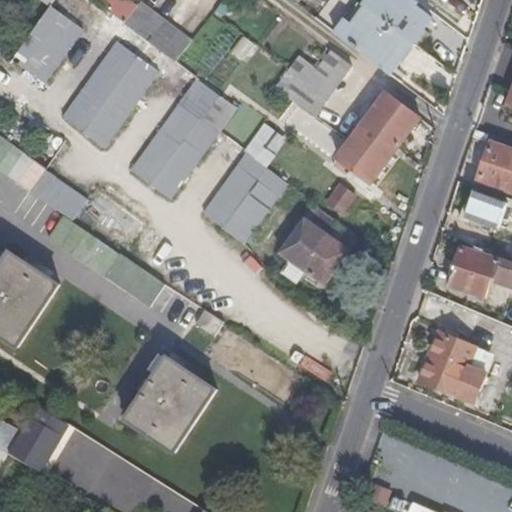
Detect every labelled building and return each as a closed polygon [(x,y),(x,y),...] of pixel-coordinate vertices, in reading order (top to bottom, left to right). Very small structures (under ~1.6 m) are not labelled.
[(366,0),(363,5),(409,40),(418,47),(427,34),(420,29),(428,17),(413,5),(416,0),(366,0)] [(124,22),(176,62),(192,41),(139,2),(124,22)] [(385,72),(409,40),(363,5),(338,37),(385,72)] [(49,6),(28,34),(60,57),(81,29),(49,6)] [(212,72),(241,33),(228,24),(200,63),(212,72)] [(60,57),(28,34),(9,59),(41,83),(60,57)] [(118,40),(110,51),(151,81),(159,70),(118,40)] [(103,145),(151,81),(110,51),(62,116),(103,145)] [(310,113),(347,66),(326,51),(290,98),(310,113)] [(179,102),(201,118),(219,94),(197,77),(179,102)] [(383,94),(337,156),(348,164),(368,179),(416,116),(385,92),(383,94)] [(170,198),(219,132),(201,118),(179,102),(129,170),(170,198)] [(260,143),(272,128),(266,124),(255,139),(260,143)] [(0,166),(31,188),(46,167),(46,165),(0,132),(0,166)] [(511,145),(494,140),(481,181),(511,191),(511,145)] [(343,171),(348,164),(337,156),(332,162),(343,171)] [(203,212),(240,239),(274,192),(238,166),(203,212)] [(31,188),(64,211),(74,218),(89,198),(46,167),(31,188)] [(339,182),(326,205),(347,217),(361,194),(339,182)] [(511,202),(476,191),(470,209),(465,207),(462,218),(473,222),(474,217),(503,227),(511,202)] [(277,195),(274,192),(240,239),(243,241),(277,195)] [(323,284),(360,236),(315,202),(278,252),(323,284)] [(159,290),(165,281),(74,218),(64,211),(57,221),(48,234),(150,303),(159,290)] [(511,265),(483,256),(485,250),(465,241),(450,286),(490,301),(496,284),(511,289),(511,265)] [(61,284),(10,249),(0,263),(0,333),(17,346),(61,284)] [(222,319),(203,306),(195,316),(192,321),(211,334),(214,330),(222,319)] [(460,396),(472,366),(479,348),(442,330),(421,380),(460,396)] [(147,380),(140,392),(125,415),(175,448),(216,385),(165,353),(147,380)] [(488,372),(472,366),(460,396),(476,403),(488,372)] [(141,376),(134,388),(140,392),(147,380),(141,376)] [(32,408),(12,459),(51,474),(71,422),(32,408)] [(0,422),(0,451),(3,453),(17,432),(0,422)] [(387,509),(393,492),(376,485),(369,501),(387,509)]
